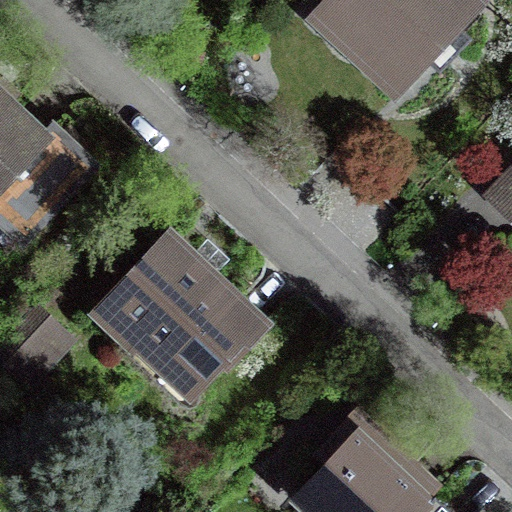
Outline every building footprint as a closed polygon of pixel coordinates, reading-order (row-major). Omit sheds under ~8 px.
[(333,0),(318,15),(355,50),(367,38),(408,77),(433,51),(446,63),(469,40),(455,28),(476,6),(468,0),(333,0)] [(0,220),(22,241),(93,166),(51,126),(42,135),(6,101),(16,91),(0,75),(0,220)] [(511,169),(487,196),(511,219),(511,169)] [(169,236),(97,312),(131,344),(135,340),(190,392),(223,358),(228,362),(263,326),(169,236)] [(35,305),(0,340),(0,355),(17,372),(59,330),(35,305)] [(331,463),(297,499),(311,511),(433,511),(426,504),(429,501),(425,498),(436,486),(356,412),(319,452),(331,463)]
